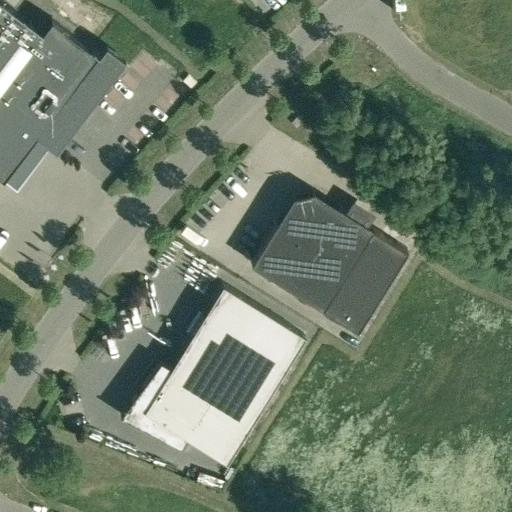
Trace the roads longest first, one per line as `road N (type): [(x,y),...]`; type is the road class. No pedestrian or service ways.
road 1 (unclassified): [(0,409),(55,320),(174,165),(350,0)]
road 2 (unclassified): [(511,123),(430,77),(357,0)]
